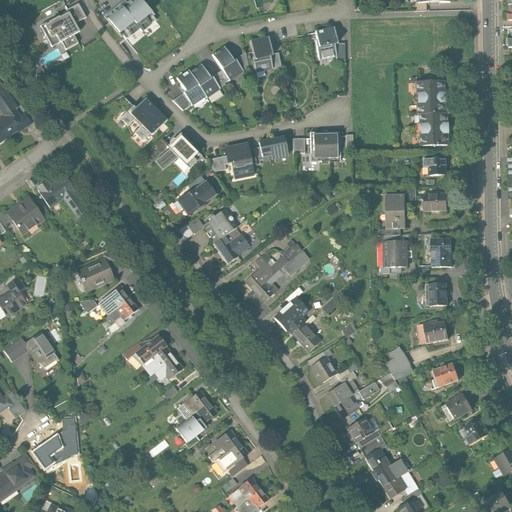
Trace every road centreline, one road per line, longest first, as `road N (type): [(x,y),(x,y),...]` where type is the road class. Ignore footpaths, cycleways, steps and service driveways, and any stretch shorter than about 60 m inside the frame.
road 1 (secondary): [(511,356),(489,243),(487,0)]
road 2 (residential): [(144,79),(208,140),(339,111)]
road 3 (residential): [(365,511),(343,484),(307,388),(281,348),(254,326)]
road 4 (residential): [(126,274),(230,403)]
road 5 (residential): [(208,30),(340,11)]
road 6 (residential): [(230,403),(303,511)]
